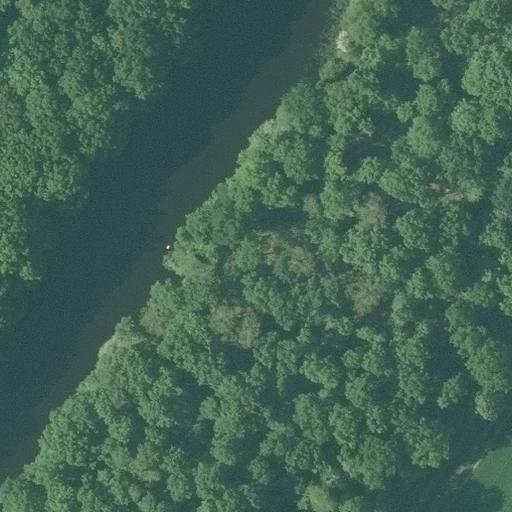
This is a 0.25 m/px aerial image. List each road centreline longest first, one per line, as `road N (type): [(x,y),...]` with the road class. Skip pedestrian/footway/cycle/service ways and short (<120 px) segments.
road 1 (track): [(511,76),(401,215),(151,380),(96,442),(55,511)]
road 2 (track): [(0,185),(124,0)]
road 3 (track): [(398,511),(465,407),(487,355),(511,333)]
